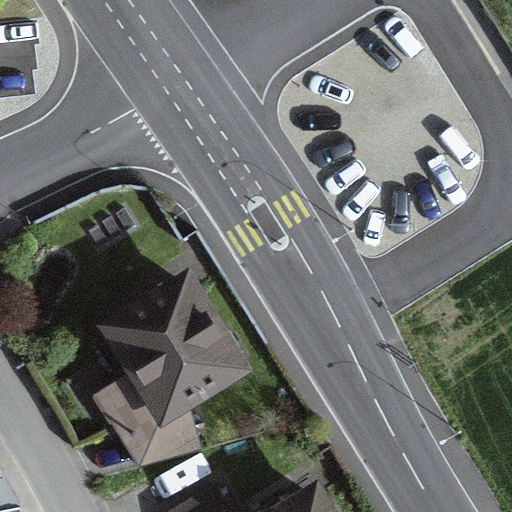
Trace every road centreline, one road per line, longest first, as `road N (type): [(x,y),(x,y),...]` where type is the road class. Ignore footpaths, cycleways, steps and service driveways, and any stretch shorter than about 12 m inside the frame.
road 1 (secondary): [(157,63),(433,511)]
road 2 (residential): [(157,63),(0,151)]
road 3 (residential): [(0,379),(64,511)]
